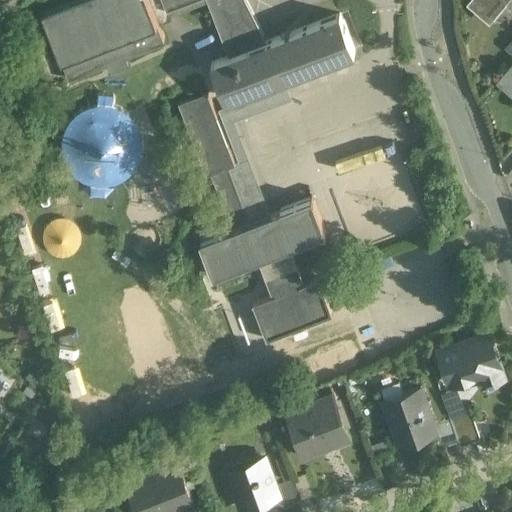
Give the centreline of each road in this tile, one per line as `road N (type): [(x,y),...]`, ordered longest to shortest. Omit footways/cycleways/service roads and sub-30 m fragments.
road 1 (residential): [(433,0),(455,101),(511,256)]
road 2 (residential): [(511,459),(376,511)]
